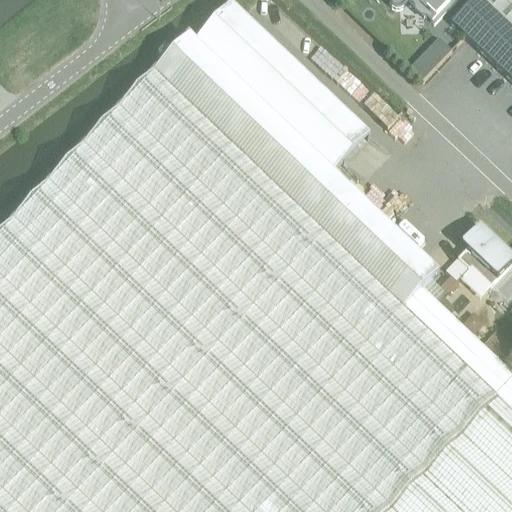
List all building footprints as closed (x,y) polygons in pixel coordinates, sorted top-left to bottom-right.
[(412,7),(412,13),(419,19),(423,18),(434,28),(460,0),(390,0),(391,0),(390,2),(389,6),(390,9),(393,12),(399,13),(402,12),(409,4),(412,7)] [(511,33),(477,0),(451,28),(511,85),(511,33)] [(511,0),(476,0),(477,0),(511,33),(511,0)] [(335,175),(369,139),(229,8),(195,44),(335,175)] [(187,36),(0,235),(0,511),(385,511),(460,434),(510,381),(503,374),(484,356),(445,319),(434,308),(418,294),(429,282),(438,273),(335,175),(195,44),(187,36)] [(460,260),(457,264),(468,274),(460,283),(480,301),(491,289),(511,266),(511,259),(478,228),(477,228),(484,235),(460,260)] [(442,299),(456,285),(451,281),(440,292),(437,295),(442,299)] [(472,317),(462,328),(473,338),(483,327),(472,317)] [(511,353),(498,341),(484,356),(503,374),(511,363),(511,353)] [(460,434),(385,511),(511,511),(511,382),(510,381),(460,434)]
